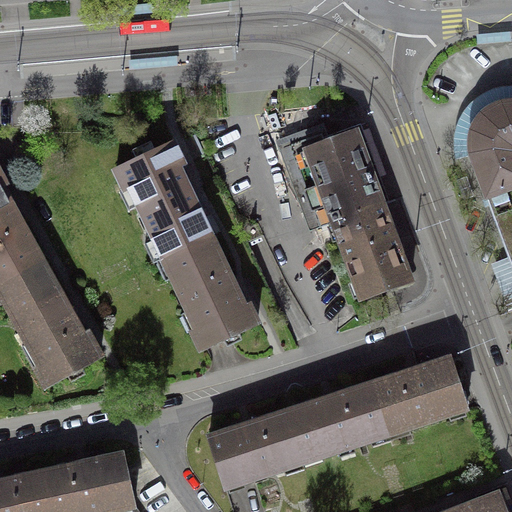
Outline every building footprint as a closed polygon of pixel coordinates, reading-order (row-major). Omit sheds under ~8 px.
[(510,32),(476,34),(477,44),(511,42),(510,32)] [(511,87),(497,88),(496,89),(489,91),(484,94),(478,98),(472,103),(468,108),(463,114),(460,120),(457,126),(455,134),(454,140),(454,147),(455,153),(456,160),(471,157),(470,154),(470,148),(470,142),(471,135),(472,129),(475,124),(478,119),(482,114),(486,111),(491,108),(496,105),(501,104),(500,91),(511,90),(511,87)] [(496,105),(491,108),(486,111),(482,114),(478,119),(475,124),(472,129),(471,135),(470,142),(470,148),(470,154),(471,157),(472,159),(473,161),(488,203),(511,267),(511,90),(500,91),(501,97),(501,104),(496,105)] [(288,137),(280,140),(285,152),(286,152),(290,162),(291,162),(295,174),(296,174),(300,186),(301,185),(305,197),(306,196),(310,206),(312,205),(320,228),(333,223),(383,205),(374,181),(356,131),(324,143),(321,135),(296,144),(294,137),(288,137)] [(163,259),(211,237),(194,202),(178,167),(182,164),(174,146),(169,147),(121,169),(117,173),(125,190),(130,189),(163,259)] [(0,284),(42,261),(22,224),(1,187),(5,184),(0,174),(0,284)] [(395,239),(383,205),(333,223),(362,300),(411,282),(395,239)] [(228,271),(211,237),(163,259),(197,330),(193,333),(201,350),(206,349),(254,326),(258,323),(249,305),(244,307),(228,271)] [(63,298),(42,261),(0,284),(0,289),(7,302),(5,303),(40,366),(36,369),(46,387),(51,385),(97,360),(101,356),(89,334),(84,336),(63,298)] [(412,371),(373,384),(389,434),(467,409),(459,384),(450,359),(412,371)] [(286,412),(303,462),(389,434),(373,384),(330,398),(286,412)] [(225,487),(303,462),(286,412),(248,424),(209,437),(225,487)] [(83,463),(43,472),(51,511),(138,511),(134,506),(128,476),(123,454),(83,463)] [(0,511),(51,511),(43,472),(3,480),(0,481),(0,511)] [(450,511),(506,511),(499,493),(450,511)]
